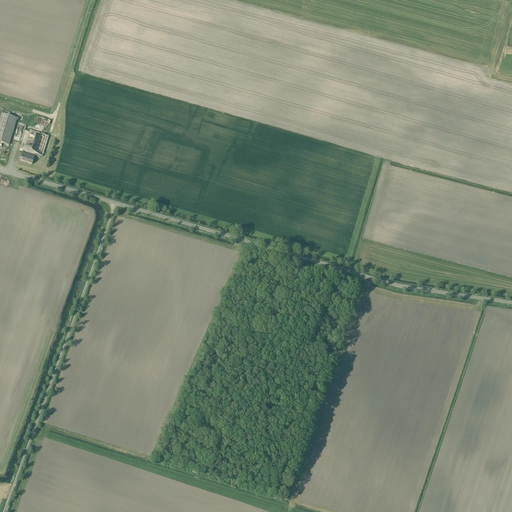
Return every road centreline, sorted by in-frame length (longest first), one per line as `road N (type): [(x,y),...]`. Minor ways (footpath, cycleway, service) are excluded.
road 1 (unclassified): [(511,303),(389,283),(0,169)]
road 2 (track): [(3,511),(115,203)]
